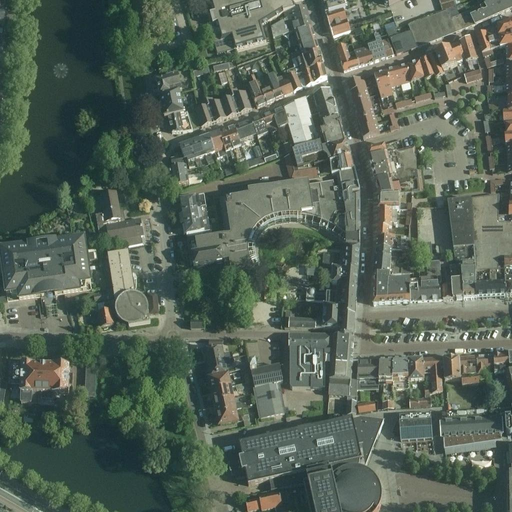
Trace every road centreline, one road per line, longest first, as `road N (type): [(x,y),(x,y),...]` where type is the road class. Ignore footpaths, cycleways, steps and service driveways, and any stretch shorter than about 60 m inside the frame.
road 1 (residential): [(337,82),(369,196),(363,313)]
road 2 (residential): [(173,335),(151,106)]
road 3 (residential): [(337,82),(184,140),(168,138),(151,106)]
road 4 (residential): [(363,313),(361,350),(511,344)]
road 5 (residential): [(337,82),(511,16)]
road 6 (residential): [(223,511),(173,335)]
road 7 (residential): [(173,335),(99,347),(0,339)]
road 8 (residential): [(511,305),(363,313)]
